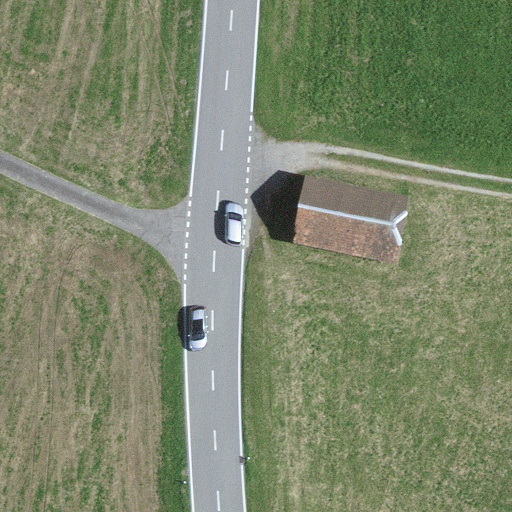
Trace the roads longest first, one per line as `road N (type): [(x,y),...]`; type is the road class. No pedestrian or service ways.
road 1 (secondary): [(219,511),(213,250),(231,0)]
road 2 (track): [(222,150),(511,189)]
